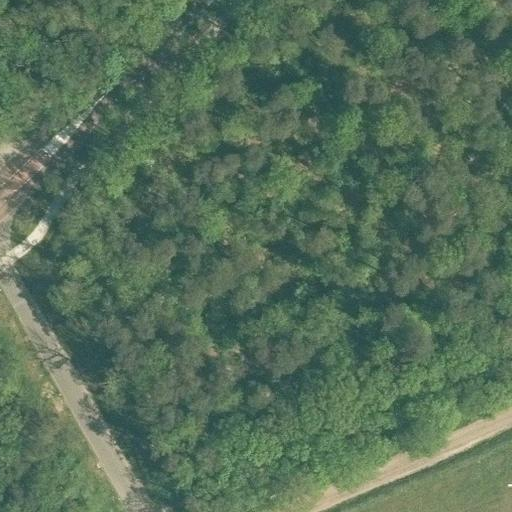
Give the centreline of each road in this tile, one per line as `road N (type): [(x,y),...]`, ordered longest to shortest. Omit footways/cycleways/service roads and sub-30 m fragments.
road 1 (unclassified): [(141,511),(0,269)]
road 2 (track): [(295,511),(511,419)]
road 3 (secondary): [(0,213),(69,148),(116,83)]
road 4 (secondary): [(116,83),(0,178)]
